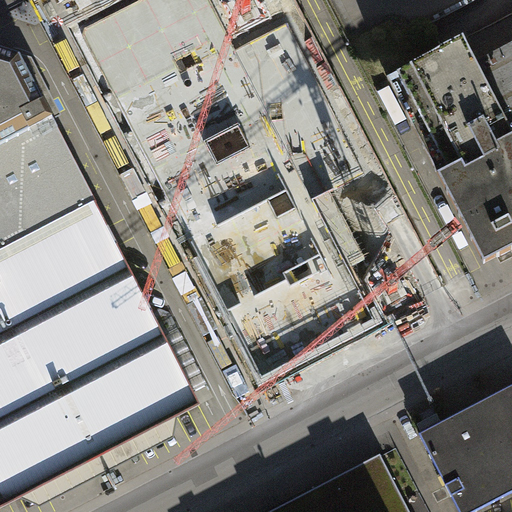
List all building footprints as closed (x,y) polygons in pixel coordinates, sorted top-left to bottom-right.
[(276,0),(133,0),(99,14),(123,73),(169,55),(233,212),(216,219),(279,374),(408,322),(276,0)] [(483,265),(511,249),(511,135),(475,63),(463,40),(387,79),(483,265)] [(511,44),(475,63),(511,135),(511,44)] [(43,103),(52,120),(61,115),(31,59),(0,49),(0,52),(0,53),(19,58),(42,104),(43,103)] [(0,146),(52,120),(43,103),(42,104),(19,58),(0,53),(0,52),(0,146)] [(151,312),(52,120),(0,146),(0,507),(199,404),(195,397),(151,312)] [(151,312),(195,397),(210,389),(170,312),(159,308),(151,312)] [(511,386),(419,434),(459,511),(476,511),(511,493),(511,386)] [(409,511),(382,458),(319,490),(318,488),(270,511),(409,511)]
